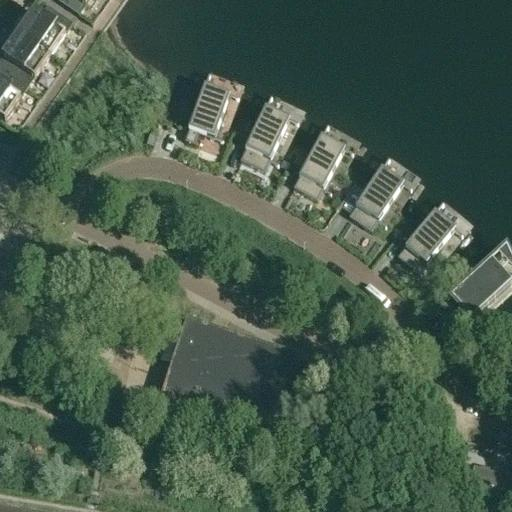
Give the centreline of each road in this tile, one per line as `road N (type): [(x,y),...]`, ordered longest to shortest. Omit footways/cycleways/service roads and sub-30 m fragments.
road 1 (residential): [(368,374),(394,326),(387,292),(361,269),(226,196),(164,174),(138,174),(62,216)]
road 2 (residential): [(368,374),(62,216)]
